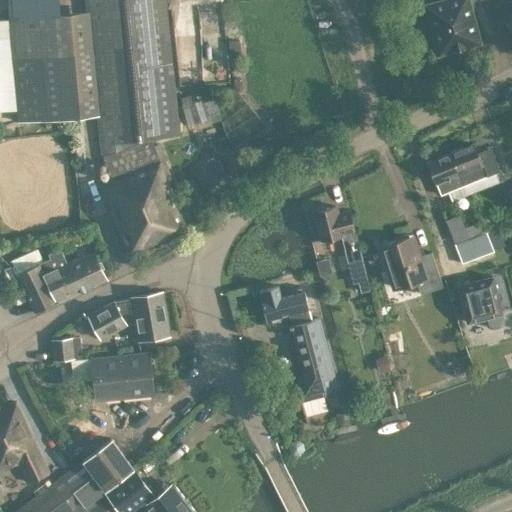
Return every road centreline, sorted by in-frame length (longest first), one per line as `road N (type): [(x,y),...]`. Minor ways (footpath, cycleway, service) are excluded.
road 1 (tertiary): [(208,256),(248,201),(283,175),(511,71)]
road 2 (tertiary): [(302,511),(221,357),(208,256)]
road 3 (unclassified): [(0,360),(81,301),(150,270),(208,256)]
road 4 (track): [(379,130),(342,0)]
